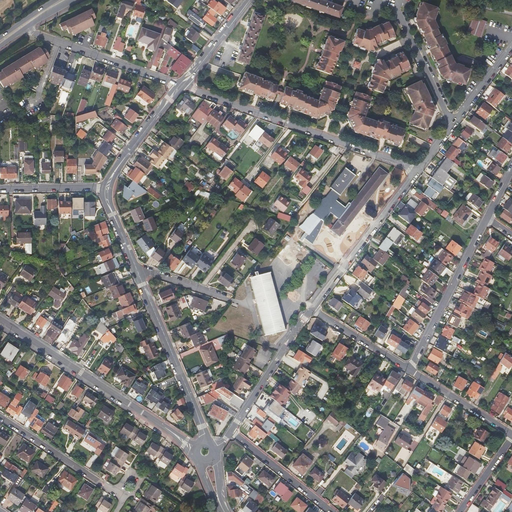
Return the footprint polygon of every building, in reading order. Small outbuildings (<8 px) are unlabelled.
[(142,3),(141,3),(141,0),(135,0),(135,2),(137,3),(134,10),(135,11),(134,15),(137,16),(142,18),(143,18),(146,9),(146,8),(142,7),(142,5),(141,5),(142,3)] [(291,0),(291,1),(338,18),(342,8),(319,0),(291,0)] [(131,9),(133,5),(124,2),(121,2),(118,11),(124,13),(125,9),(127,9),(128,8),(131,9)] [(215,13),(217,14),(220,16),(226,8),(222,6),(223,5),(220,2),(220,3),(219,3),(218,4),(217,3),(212,10),(215,13)] [(435,64),(438,69),(436,70),(439,76),(440,75),(441,77),(450,80),(450,82),(456,84),(457,83),(463,85),(468,70),(462,68),(462,67),(456,64),(456,66),(453,65),(445,46),(446,45),(443,39),(442,39),(440,35),(439,36),(436,29),(437,29),(433,21),(437,9),(418,4),(414,16),(415,17),(414,21),(415,25),(414,25),(417,31),(419,30),(421,35),(425,42),(427,47),(426,47),(430,56),(431,56),(435,64)] [(199,13),(190,6),(188,9),(189,10),(197,16),(199,13)] [(215,13),(212,10),(210,9),(202,19),(211,26),(216,20),(214,18),(212,17),(215,13)] [(94,26),(91,20),(95,18),(91,10),(59,25),(62,31),(66,29),(69,34),(71,33),(73,36),(94,26)] [(198,17),(197,16),(189,10),(186,13),(195,20),(198,17)] [(237,61),(247,64),(264,17),(254,14),(237,61)] [(481,38),(486,23),(484,22),(474,18),(472,18),(466,32),(469,33),(479,37),(481,38)] [(388,40),(395,37),(388,22),(382,25),(381,24),(368,30),(368,31),(366,32),(357,28),(351,43),(359,46),(358,47),(368,51),(369,48),(373,50),(375,45),(387,39),(388,40)] [(170,38),(168,37),(172,28),(168,25),(166,28),(162,39),(168,44),(170,38)] [(147,49),(154,51),(160,35),(142,28),(138,41),(146,44),(146,43),(148,44),(147,49)] [(193,43),(199,35),(192,29),(186,36),(185,36),(184,36),(193,43)] [(105,44),(106,44),(108,39),(104,38),(106,34),(102,33),(101,37),(98,36),(95,44),(98,45),(100,46),(104,47),(105,44)] [(338,50),(340,51),(343,41),(329,36),(328,39),(326,39),(324,44),(322,49),(323,49),(318,62),(317,62),(314,68),(329,74),(332,67),(333,67),(338,53),(337,53),(338,50)] [(117,51),(121,42),(122,38),(117,37),(113,50),(117,51)] [(168,44),(162,39),(150,70),(155,71),(164,47),(167,49),(165,52),(177,61),(170,69),(178,75),(190,61),(168,44)] [(41,51),(39,48),(23,57),(31,69),(34,68),(35,70),(47,62),(46,59),(48,57),(48,56),(44,50),(43,49),(41,51)] [(405,71),(403,69),(408,66),(402,54),(399,55),(398,53),(394,55),(395,57),(383,63),(382,61),(376,59),(374,64),(373,64),(369,75),(370,75),(366,88),(371,90),(380,93),(382,87),(383,87),(386,78),(388,77),(389,78),(405,71)] [(22,75),(31,69),(23,57),(12,64),(22,78),(23,78),(22,75)] [(9,84),(10,86),(22,78),(12,64),(1,71),(2,72),(0,72),(0,83),(3,88),(9,84)] [(99,82),(104,70),(93,66),(91,72),(89,78),(99,82)] [(58,81),(61,82),(64,72),(52,68),(49,77),(52,79),(51,82),(57,84),(58,81)] [(85,88),(89,78),(91,72),(86,70),(85,72),(81,71),(77,84),(85,88)] [(113,84),(110,93),(114,94),(115,89),(117,86),(114,84),(117,75),(111,73),(111,71),(109,70),(108,71),(107,71),(104,81),(113,84)] [(69,94),(76,76),(64,72),(61,82),(57,92),(59,93),(60,90),(69,94)] [(252,94),(258,79),(245,75),(239,89),(245,91),(245,93),(251,96),(252,94)] [(209,83),(217,86),(219,79),(212,76),(209,83)] [(127,93),(130,83),(119,79),(117,86),(115,89),(127,93)] [(260,81),(260,80),(258,79),(252,94),(265,99),(265,100),(269,102),(269,100),(273,101),(275,94),(277,89),(277,87),(260,81)] [(408,122),(412,124),(411,126),(421,129),(422,127),(426,128),(433,111),(432,111),(433,107),(429,100),(431,99),(423,83),(421,84),(419,81),(405,88),(406,91),(405,92),(412,107),(413,106),(414,108),(412,114),(411,114),(408,122)] [(288,91),(284,90),(284,91),(282,97),(280,103),(293,108),(292,110),(296,112),(297,110),(302,111),(301,114),(312,118),(314,117),(318,116),(318,117),(321,116),(322,117),(327,115),(326,113),(329,112),(329,110),(331,110),(332,108),(335,100),(336,101),(339,94),(338,93),(339,88),(324,83),(318,102),(304,97),(300,95),(301,93),(295,91),(294,93),(291,92),(292,90),(289,89),(288,91)] [(137,96),(149,104),(155,95),(143,87),(137,96)] [(503,96),(494,89),(485,102),(493,108),(503,96)] [(363,117),(369,98),(368,97),(363,96),(354,93),(347,113),(349,114),(348,116),(349,118),(348,119),(349,122),(348,123),(351,128),(352,127),(354,130),(355,129),(357,132),(358,132),(359,134),(367,137),(368,134),(373,136),(372,138),(377,140),(378,138),(398,145),(403,131),(400,130),(401,128),(389,125),(389,126),(386,125),(386,123),(380,121),(379,123),(363,117)] [(183,110),(189,114),(195,106),(184,98),(176,108),(182,112),(183,110)] [(212,103),(208,108),(202,103),(191,117),(201,125),(205,120),(213,110),(216,106),(212,103)] [(476,113),(484,119),(491,110),(483,104),(476,113)] [(131,124),(124,118),(110,108),(109,108),(108,109),(109,109),(108,111),(112,115),(113,114),(114,115),(112,116),(116,119),(110,127),(121,135),(125,130),(127,132),(133,125),(131,124)] [(138,115),(131,109),(124,118),(131,124),(138,115)] [(219,112),(218,114),(213,110),(205,120),(216,129),(224,119),(220,116),(222,114),(219,112)] [(75,122),(96,116),(94,111),(91,112),(75,117),(75,122)] [(478,130),(483,124),(472,115),(467,121),(478,130)] [(241,133),(247,126),(239,120),(237,122),(229,116),(223,125),(231,130),(233,127),(241,133)] [(256,142),(263,133),(255,126),(248,136),(256,142)] [(461,132),(462,133),(459,137),(465,141),(472,132),(466,127),(464,131),(463,130),(461,132)] [(80,130),(76,136),(81,139),(85,134),(80,130)] [(502,138),(509,144),(511,140),(511,134),(507,130),(501,137),(502,138)] [(258,141),(268,148),(274,141),(268,136),(268,135),(265,132),(258,141)] [(177,136),(174,134),(167,145),(173,150),(176,152),(183,141),(177,136)] [(453,145),(452,144),(451,146),(452,147),(458,151),(459,152),(465,144),(464,143),(466,142),(465,141),(459,137),(456,142),(453,145)] [(223,158),(229,149),(221,143),(220,144),(213,138),(206,147),(214,153),(215,152),(223,158)] [(505,153),(511,145),(509,144),(502,138),(496,146),(505,153)] [(167,145),(164,143),(157,153),(166,160),(173,150),(167,145)] [(287,156),(281,152),(282,150),(277,146),(269,158),(279,166),(287,156)] [(319,150),(318,148),(314,146),(306,157),(308,158),(310,155),(316,160),(322,152),(319,150)] [(458,151),(452,147),(444,157),(445,157),(450,161),(458,151)] [(500,164),(506,157),(497,150),(495,153),(492,150),(488,155),(500,164)] [(94,161),(92,165),(84,165),(84,174),(95,174),(95,171),(94,170),(96,169),(96,170),(99,171),(103,164),(104,165),(106,161),(105,160),(106,158),(98,152),(93,160),(94,161)] [(54,162),(63,162),(62,153),(53,153),(54,162)] [(23,174),(32,174),(32,157),(23,158),(23,174)] [(140,159),(139,158),(133,166),(146,176),(153,166),(142,157),(140,159)] [(294,173),(300,165),(289,157),(284,165),(294,173)] [(450,161),(445,157),(437,167),(447,175),(455,165),(450,161)] [(41,164),(41,174),(50,174),(50,163),(50,160),(45,160),(45,164),(41,164)] [(66,161),(66,173),(76,173),(76,160),(66,161)] [(487,169),(495,176),(500,168),(492,162),(487,169)] [(199,171),(192,166),(186,175),(199,185),(203,181),(196,175),(199,171)] [(0,167),(0,178),(15,178),(15,169),(9,169),(9,168),(0,167)] [(219,175),(226,181),(233,172),(225,167),(219,175)] [(330,229),(339,236),(389,174),(379,167),(351,203),(348,202),(345,206),(337,199),(356,175),(345,167),(324,196),(322,197),(320,200),(319,202),(303,223),(298,226),(307,233),(305,237),(310,241),(317,232),(321,225),(330,212),(339,218),(330,229)] [(454,180),(447,175),(437,167),(429,177),(430,177),(446,190),(454,180)] [(134,179),(136,180),(140,174),(132,168),(126,176),(133,181),(134,179)] [(301,191),(307,195),(311,190),(306,185),(311,178),(301,170),(295,178),(300,182),(298,185),(303,189),(301,191)] [(254,182),(262,188),(270,178),(262,172),(254,182)] [(484,176),(479,183),(487,190),(493,183),(484,176)] [(449,192),(446,190),(430,177),(427,181),(429,183),(427,185),(429,187),(423,194),(429,199),(438,188),(450,197),(452,194),(449,192)] [(235,179),(228,187),(235,192),(241,184),(235,179)] [(146,192),(132,181),(126,188),(124,187),(123,197),(127,201),(132,195),(135,197),(146,192)] [(195,187),(188,182),(183,188),(187,191),(187,190),(189,192),(191,190),(192,191),(195,187)] [(250,192),(244,187),(241,184),(235,192),(237,194),(235,196),(243,202),(250,192)] [(162,198),(149,188),(146,192),(157,200),(162,198)] [(245,203),(252,193),(250,192),(243,202),(245,203)] [(272,206),(284,213),(291,201),(279,194),(272,206)] [(467,202),(477,210),(483,202),(473,194),(467,202)] [(425,201),(417,195),(415,197),(422,203),(427,206),(433,211),(436,207),(427,199),(425,201)] [(83,210),(83,203),(83,198),(74,198),(74,210),(83,210)] [(412,201),(410,199),(405,206),(416,214),(419,216),(420,214),(414,209),(419,204),(414,199),(412,201)] [(511,209),(511,200),(510,199),(503,209),(505,210),(511,214),(511,212),(511,211),(511,209)] [(57,207),(56,207),(56,200),(47,200),(47,209),(50,209),(51,211),(53,211),(53,209),(56,209),(57,209),(57,207)] [(16,202),(16,213),(30,214),(30,201),(24,201),(24,202),(16,202)] [(63,203),(64,202),(58,202),(58,214),(71,214),(71,203),(63,203)] [(416,214),(405,206),(400,202),(396,208),(401,212),(400,214),(399,213),(397,215),(408,224),(416,214)] [(93,210),(93,203),(83,203),(83,210),(83,217),(94,217),(94,210),(93,210)] [(0,206),(0,215),(8,216),(8,213),(8,207),(0,206)] [(40,206),(41,212),(33,212),(33,214),(33,225),(46,225),(45,206),(40,206)] [(453,218),(461,225),(471,213),(462,206),(453,218)] [(144,219),(139,208),(130,212),(135,223),(144,219)] [(438,208),(436,211),(446,217),(449,213),(444,209),(443,211),(438,208)] [(511,220),(511,215),(511,214),(505,210),(500,216),(510,224),(511,220)] [(149,218),(141,222),(146,233),(154,230),(149,218)] [(264,229),(272,236),(280,225),(271,219),(264,229)] [(216,221),(213,225),(216,227),(217,228),(220,231),(226,224),(222,220),(219,223),(216,221)] [(108,231),(105,222),(96,225),(94,226),(95,232),(100,231),(100,234),(108,231)] [(421,234),(415,229),(410,226),(405,233),(416,241),(421,234)] [(404,236),(394,228),(386,238),(392,243),(397,246),(404,236)] [(176,229),(170,237),(178,243),(184,235),(176,229)] [(16,234),(17,244),(31,243),(31,233),(16,234)] [(103,248),(109,245),(109,244),(106,237),(105,235),(94,240),(97,246),(101,244),(103,248)] [(145,236),(136,242),(149,259),(151,256),(155,251),(147,241),(148,240),(145,236)] [(387,249),(392,243),(386,238),(378,248),(381,250),(389,256),(391,258),(393,254),(387,249)] [(491,254),(498,244),(491,238),(484,247),(485,247),(484,248),(491,254)] [(248,249),(257,255),(264,246),(256,239),(248,249)] [(445,249),(454,256),(461,248),(452,241),(445,249)] [(498,254),(508,261),(511,256),(511,249),(504,245),(498,254)] [(165,254),(157,248),(155,251),(151,256),(159,262),(165,254)] [(98,253),(102,262),(112,258),(108,249),(98,253)] [(381,266),(389,256),(381,250),(373,260),(377,263),(381,266)] [(452,257),(443,251),(436,261),(444,267),(447,263),(452,257)] [(213,262),(203,254),(194,265),(204,273),(206,272),(213,262)] [(232,263),(239,269),(246,260),(239,254),(232,263)] [(164,264),(173,271),(179,263),(171,256),(164,264)] [(377,263),(373,260),(370,258),(369,258),(366,256),(360,263),(364,265),(362,267),(370,273),(377,263)] [(98,275),(118,266),(114,258),(95,267),(98,275)] [(485,259),(479,270),(482,271),(489,275),(494,263),(489,261),(485,259)] [(444,267),(436,261),(435,260),(429,267),(442,277),(448,270),(444,267)] [(20,275),(30,282),(36,273),(26,266),(20,275)] [(366,274),(357,267),(351,275),(358,280),(360,281),(366,274)] [(426,285),(430,287),(437,278),(429,271),(421,281),(426,285)] [(489,275),(482,271),(476,282),(479,284),(486,287),(492,276),(489,275)] [(100,278),(105,289),(109,288),(118,284),(113,272),(100,278)] [(249,278),(265,335),(284,330),(269,272),(252,277),(251,275),(249,276),(250,277),(249,278)] [(218,280),(227,288),(233,280),(223,273),(218,280)] [(375,293),(360,281),(358,280),(354,284),(358,287),(360,288),(356,292),(368,302),(375,293)] [(125,294),(120,283),(118,284),(109,288),(114,299),(117,298),(125,294)] [(486,287),(479,284),(473,295),(476,296),(478,297),(482,299),(488,288),(486,287)] [(420,292),(425,295),(423,298),(432,304),(432,305),(434,302),(431,300),(433,297),(433,296),(436,292),(430,287),(426,285),(420,292)] [(48,295),(56,301),(54,304),(59,307),(65,296),(53,288),(48,295)] [(159,295),(162,303),(174,298),(171,289),(159,295)] [(358,303),(361,298),(350,290),(345,296),(344,295),(341,299),(352,307),(356,303),(358,303)] [(473,295),(464,290),(461,296),(473,302),(476,296),(473,295)] [(10,293),(5,301),(8,303),(13,295),(10,293)] [(133,304),(128,293),(125,294),(117,298),(122,309),(133,304)] [(17,307),(22,301),(13,295),(8,303),(16,309),(17,307)] [(40,299),(33,295),(30,300),(36,305),(40,299)] [(194,297),(188,295),(183,297),(185,302),(189,311),(194,297)] [(405,300),(401,297),(399,295),(396,300),(393,304),(392,306),(394,308),(398,310),(405,300)] [(30,300),(24,296),(22,301),(17,307),(30,315),(37,305),(36,305),(30,300)] [(473,302),(461,296),(458,302),(466,305),(470,307),(473,302)] [(429,309),(429,308),(432,304),(423,298),(422,297),(417,304),(417,305),(416,307),(418,308),(417,309),(425,314),(429,309)] [(193,309),(203,312),(207,302),(197,299),(193,309)] [(326,309),(335,314),(342,305),(333,299),(326,309)] [(136,311),(134,304),(133,304),(122,309),(112,314),(113,316),(116,315),(118,317),(133,310),(134,311),(136,311)] [(171,322),(180,318),(174,305),(165,309),(171,322)] [(453,312),(457,314),(457,315),(466,319),(470,311),(464,308),(460,305),(458,310),(455,308),(453,312)] [(392,306),(385,316),(386,316),(388,318),(394,308),(392,306)] [(425,316),(420,313),(421,312),(416,308),(410,316),(420,323),(425,316)] [(352,321),(356,314),(352,311),(348,318),(352,321)] [(32,321),(34,323),(40,314),(38,312),(32,321)] [(141,319),(143,318),(142,314),(127,321),(128,323),(132,320),(135,327),(134,327),(135,328),(137,332),(145,329),(141,319)] [(460,320),(451,315),(447,324),(456,328),(460,320)] [(50,324),(49,323),(50,322),(49,321),(48,322),(41,317),(36,325),(37,326),(36,327),(38,328),(39,327),(42,329),(44,327),(47,329),(50,324)] [(365,331),(370,324),(360,317),(354,324),(358,327),(357,328),(362,332),(363,331),(365,331)] [(402,329),(411,335),(418,326),(410,320),(402,329)] [(54,339),(57,332),(60,334),(60,333),(63,328),(64,328),(53,321),(49,327),(50,328),(46,334),(54,339)] [(495,326),(503,330),(506,325),(497,321),(495,326)] [(101,322),(95,330),(104,335),(107,330),(107,329),(101,322)] [(179,328),(184,339),(189,336),(193,335),(188,323),(179,328)] [(310,330),(309,332),(316,337),(321,330),(314,325),(311,329),(310,330)] [(388,330),(380,326),(374,336),(382,340),(388,330)] [(441,336),(449,339),(453,331),(445,327),(442,331),(443,331),(441,336)] [(68,332),(63,328),(60,333),(61,334),(56,341),(62,345),(64,342),(65,343),(66,341),(65,341),(67,338),(65,336),(68,332)] [(111,340),(113,344),(114,343),(116,340),(107,330),(104,335),(101,339),(105,344),(106,343),(107,343),(111,340)] [(192,340),(195,348),(204,344),(199,332),(193,335),(189,336),(191,341),(192,340)] [(443,341),(445,338),(435,333),(432,338),(435,339),(432,345),(441,351),(442,350),(443,351),(447,343),(443,341)] [(222,348),(226,347),(227,334),(217,339),(220,345),(221,345),(222,348)] [(387,343),(405,354),(409,347),(400,341),(400,340),(392,335),(387,343)] [(81,358),(92,341),(86,337),(84,340),(83,340),(80,344),(74,340),(73,343),(71,342),(69,344),(71,346),(69,349),(74,352),(73,353),(78,356),(81,358)] [(152,342),(150,343),(148,339),(139,343),(141,347),(142,347),(148,360),(158,356),(152,342)] [(115,349),(122,353),(124,350),(124,349),(116,340),(114,343),(117,346),(115,349)] [(315,356),(321,346),(312,340),(309,347),(308,346),(305,351),(315,356)] [(456,349),(457,348),(463,350),(464,348),(451,342),(449,345),(456,349)] [(7,344),(1,353),(11,360),(18,351),(7,344)] [(332,356),(340,361),(348,349),(339,344),(332,356)] [(206,367),(218,362),(211,345),(199,350),(206,367)] [(255,351),(247,346),(240,358),(248,363),(255,351)] [(441,361),(439,360),(442,355),(433,349),(428,358),(437,364),(438,361),(440,362),(441,361)] [(304,359),(310,362),(312,359),(299,350),(296,354),(295,355),(293,359),(301,364),(304,359)] [(511,365),(511,358),(505,353),(499,363),(490,378),(493,381),(496,376),(495,376),(500,368),(502,365),(509,369),(511,365)] [(247,371),(246,370),(250,364),(248,363),(240,358),(239,357),(232,368),(244,375),(247,371)] [(351,373),(355,376),(362,364),(351,357),(345,366),(352,370),(351,373)] [(98,369),(106,375),(112,365),(108,362),(109,361),(105,359),(98,369)] [(426,370),(434,375),(438,369),(429,363),(426,370)] [(153,372),(157,380),(165,376),(162,368),(161,368),(159,364),(153,367),(150,369),(152,372),(153,372)] [(20,366),(15,374),(23,379),(28,371),(20,366)] [(293,380),(301,386),(305,380),(306,380),(310,373),(300,367),(296,374),(293,380)] [(128,387),(135,377),(122,368),(117,376),(123,380),(121,383),(128,387)] [(205,371),(195,375),(197,379),(201,388),(210,384),(205,371)] [(383,388),(385,385),(391,389),(399,376),(391,371),(386,380),(385,380),(384,382),(381,387),(383,388)] [(39,383),(39,384),(40,385),(39,386),(43,388),(44,386),(45,386),(50,378),(40,372),(35,380),(39,383)] [(384,382),(385,380),(386,380),(380,376),(379,378),(374,374),(365,390),(375,397),(380,389),(381,387),(384,382)] [(67,391),(72,383),(70,381),(71,381),(64,376),(58,385),(67,391)] [(238,394),(243,386),(245,388),(249,382),(239,376),(230,388),(238,394)] [(140,377),(137,380),(131,388),(135,391),(135,392),(135,393),(136,394),(137,394),(138,393),(142,396),(148,387),(141,383),(143,380),(140,377)] [(461,391),(466,381),(459,377),(453,387),(461,391)] [(301,386),(293,380),(293,379),(290,383),(291,384),(290,386),(286,390),(290,392),(294,396),(302,387),(301,386)] [(404,381),(401,379),(394,390),(395,390),(393,394),(396,396),(398,393),(403,396),(406,391),(408,392),(412,385),(405,380),(404,381)] [(223,381),(211,386),(212,391),(222,387),(223,381)] [(476,400),(483,389),(472,383),(471,384),(468,389),(469,389),(466,394),(476,400)] [(290,392),(286,390),(280,385),(277,388),(276,388),(272,393),(273,394),(270,397),(274,401),(282,407),(288,399),(286,397),(290,392)] [(79,387),(78,388),(76,387),(71,394),(77,398),(83,390),(79,387)] [(203,400),(205,405),(212,401),(215,400),(217,397),(220,399),(222,396),(228,400),(229,402),(234,405),(233,407),(238,411),(244,402),(222,387),(212,391),(199,397),(201,400),(203,400)] [(415,387),(406,402),(409,404),(413,398),(417,401),(419,398),(422,392),(415,387)] [(152,403),(156,405),(160,398),(163,394),(159,392),(158,394),(151,390),(145,398),(149,401),(149,402),(149,403),(150,404),(151,404),(152,403)] [(419,398),(417,401),(416,402),(424,406),(421,411),(420,410),(419,411),(422,413),(422,414),(426,417),(433,406),(427,402),(431,396),(424,391),(419,398)] [(0,393),(0,405),(4,408),(9,399),(0,393)] [(87,393),(83,399),(93,407),(97,400),(87,393)] [(503,397),(498,393),(493,401),(495,402),(491,409),(499,415),(507,403),(502,400),(503,397)] [(48,394),(46,398),(52,402),(55,398),(48,394)] [(434,403),(438,406),(443,398),(439,395),(434,403)] [(163,400),(160,398),(156,405),(155,407),(159,409),(159,410),(165,414),(166,414),(171,406),(167,404),(171,399),(166,396),(163,400)] [(179,405),(186,402),(183,397),(176,400),(179,405)] [(14,415),(15,412),(19,415),(22,410),(16,406),(16,405),(15,404),(16,402),(13,400),(7,410),(14,415)] [(223,421),(227,412),(234,417),(236,414),(215,400),(212,401),(219,406),(219,408),(214,406),(209,414),(223,421)] [(23,419),(25,416),(29,418),(36,409),(37,407),(28,401),(22,410),(19,415),(19,416),(23,419)] [(272,412),(268,417),(270,417),(276,422),(278,424),(281,420),(278,417),(285,409),(282,407),(274,401),(270,405),(268,409),(272,412)] [(268,409),(270,405),(269,404),(262,412),(265,414),(268,417),(272,412),(268,409)] [(443,405),(439,413),(446,418),(451,410),(443,405)] [(103,408),(97,417),(107,424),(113,414),(103,408)] [(182,417),(183,416),(179,412),(180,410),(178,408),(175,410),(175,411),(171,415),(176,422),(182,417)] [(504,417),(511,422),(511,411),(507,408),(503,414),(505,415),(504,417)] [(38,432),(44,423),(35,417),(39,411),(36,409),(29,418),(28,421),(31,423),(29,426),(38,432)] [(262,412),(260,410),(259,409),(256,413),(262,418),(265,414),(262,412)] [(68,416),(84,426),(87,421),(71,411),(68,416)] [(182,417),(176,422),(181,427),(186,423),(182,417)] [(263,426),(255,419),(251,423),(274,441),(275,438),(268,432),(276,422),(270,417),(263,426)] [(447,424),(436,417),(430,426),(437,430),(441,433),(447,424)] [(86,427),(88,428),(94,420),(91,418),(86,427)] [(80,439),(85,431),(69,421),(63,429),(80,439)] [(329,436),(335,430),(325,421),(319,428),(329,436)] [(49,423),(45,428),(44,428),(41,431),(51,438),(53,435),(54,435),(58,429),(49,423)] [(134,426),(133,428),(130,426),(126,423),(120,432),(128,437),(128,436),(134,440),(134,441),(141,446),(147,437),(143,434),(140,432),(141,431),(134,426)] [(258,434),(263,439),(266,435),(254,426),(248,434),(254,439),(258,434)] [(382,452),(395,431),(390,429),(389,431),(385,429),(376,444),(377,445),(377,446),(378,447),(378,448),(382,452)] [(479,429),(474,438),(481,443),(487,434),(479,429)] [(0,443),(4,446),(10,437),(0,430),(0,443)] [(411,452),(407,450),(413,441),(401,433),(395,442),(403,447),(398,456),(405,461),(411,452)] [(90,434),(84,441),(96,449),(100,444),(96,440),(97,439),(90,434)] [(146,452),(153,457),(154,456),(160,460),(160,461),(167,466),(173,457),(169,454),(166,452),(167,451),(160,446),(159,448),(157,446),(152,443),(146,452)] [(475,443),(468,453),(478,459),(484,449),(475,443)] [(22,444),(15,455),(27,463),(34,452),(22,444)] [(272,451),(282,459),(287,453),(277,445),(272,451)] [(119,451),(114,458),(115,459),(110,465),(109,464),(104,471),(113,478),(116,474),(118,471),(119,472),(124,465),(122,464),(125,462),(128,457),(119,451)] [(348,471),(354,475),(355,473),(358,473),(358,470),(361,466),(364,466),(363,463),(365,461),(362,458),(363,457),(359,453),(357,456),(352,452),(344,462),(349,467),(350,468),(348,471)] [(292,467),(302,475),(312,463),(303,455),(292,467)] [(47,475),(53,465),(41,456),(34,466),(47,475)] [(462,467),(470,472),(474,475),(480,465),(469,457),(462,467)] [(239,467),(245,472),(252,463),(246,458),(239,467)] [(255,462),(262,468),(264,465),(257,459),(255,462)] [(3,466),(6,468),(14,474),(17,469),(6,462),(3,466)] [(183,485),(182,486),(190,491),(196,482),(191,479),(188,477),(189,476),(186,474),(188,470),(185,468),(185,469),(181,466),(177,464),(171,473),(179,477),(182,479),(180,483),(183,485)] [(456,474),(465,480),(470,472),(462,467),(461,466),(456,474)] [(18,476),(14,474),(6,468),(1,475),(13,483),(18,476)] [(310,475),(319,483),(324,476),(315,469),(310,475)] [(267,488),(274,480),(263,471),(258,478),(263,483),(263,484),(267,488)] [(65,472),(58,483),(70,492),(78,481),(65,472)] [(22,479),(27,482),(31,476),(26,473),(25,475),(22,479)] [(241,486),(244,482),(232,473),(227,473),(228,482),(232,482),(232,480),(234,479),(238,482),(237,482),(241,486)] [(409,490),(410,479),(402,473),(393,485),(409,490)] [(19,477),(18,476),(13,483),(17,486),(22,479),(19,477)] [(379,492),(386,484),(376,476),(371,482),(374,485),(373,486),(379,492)] [(451,476),(445,486),(458,494),(460,490),(459,489),(462,483),(451,476)] [(494,484),(503,491),(506,487),(497,481),(494,484)] [(154,501),(157,498),(156,497),(161,490),(151,483),(146,491),(145,490),(143,493),(154,501)] [(286,490),(287,489),(279,483),(273,491),(281,497),(286,501),(291,494),(286,490)] [(41,491),(47,495),(51,489),(45,485),(41,491)] [(78,495),(86,500),(93,490),(85,485),(78,495)] [(235,487),(233,487),(227,487),(228,495),(230,495),(230,499),(243,497),(242,492),(241,491),(239,491),(239,490),(238,490),(238,488),(235,487)] [(452,494),(442,488),(436,498),(438,500),(444,504),(447,500),(449,498),(450,498),(452,494)] [(495,488),(490,495),(485,502),(486,503),(483,508),(488,511),(498,498),(501,493),(495,488)] [(17,505),(24,496),(13,489),(7,498),(17,505)] [(249,496),(254,500),(259,494),(254,490),(249,496)] [(335,497),(332,500),(343,509),(347,503),(350,500),(337,490),(333,495),(335,497)] [(506,504),(511,496),(503,491),(501,493),(498,498),(504,503),(506,504)] [(354,494),(350,500),(347,503),(356,510),(361,504),(362,504),(364,502),(354,494)] [(140,511),(146,511),(150,507),(150,508),(153,504),(140,496),(138,500),(140,501),(135,508),(140,511)] [(98,508),(97,509),(101,511),(105,511),(110,505),(106,503),(103,501),(104,499),(101,497),(95,506),(98,508)] [(297,511),(301,511),(306,506),(296,498),(290,506),(297,511)] [(433,506),(431,509),(435,511),(441,511),(442,511),(441,510),(442,508),(445,504),(444,504),(438,500),(436,498),(435,498),(430,503),(433,506)] [(497,511),(504,503),(499,499),(491,511),(492,511),(491,511),(497,511)] [(26,500),(19,511),(20,511),(32,511),(33,511),(36,506),(26,500)] [(53,505),(48,511),(49,511),(52,511),(59,503),(55,501),(54,502),(53,505)]
